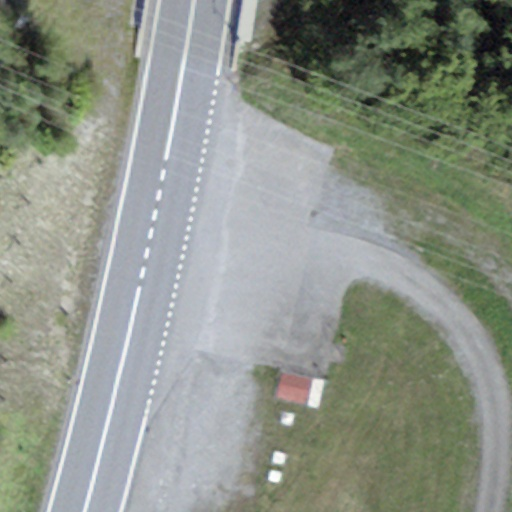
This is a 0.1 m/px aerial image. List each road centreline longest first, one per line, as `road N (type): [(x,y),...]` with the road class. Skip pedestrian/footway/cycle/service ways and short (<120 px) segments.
road 1 (primary): [(193,0),(160,187),(84,511)]
road 2 (track): [(284,221),(434,225),(511,294)]
